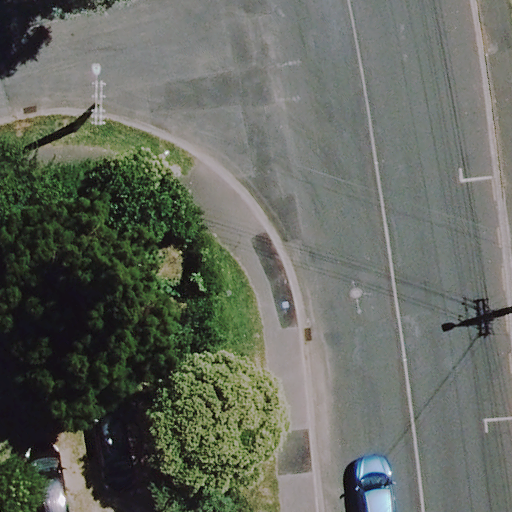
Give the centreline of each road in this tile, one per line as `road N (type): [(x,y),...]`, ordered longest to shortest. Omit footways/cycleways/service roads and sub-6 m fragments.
road 1 (tertiary): [(419,511),(402,339),(349,0)]
road 2 (residential): [(137,0),(0,35)]
